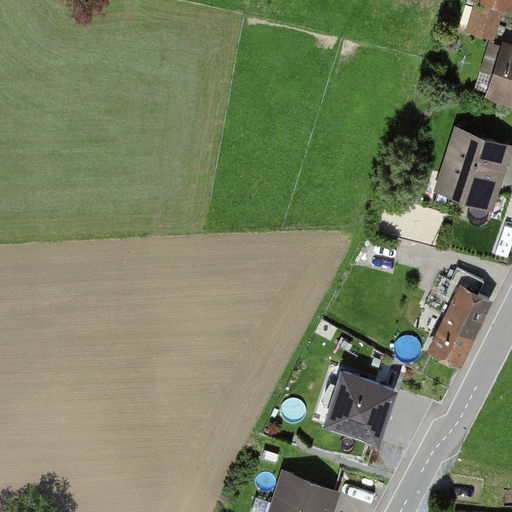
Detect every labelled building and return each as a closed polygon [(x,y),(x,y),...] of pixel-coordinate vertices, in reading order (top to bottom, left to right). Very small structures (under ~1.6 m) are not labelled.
[(511,9),(511,0),(473,0),(474,0),(511,9)] [(511,44),(502,42),(488,94),(511,100),(511,44)] [(491,204),(511,141),(456,123),(435,185),(491,204)] [(460,367),(494,296),(463,281),(429,352),(460,367)] [(397,384),(341,367),(323,425),(379,442),(397,384)] [(334,511),(343,487),(287,469),(273,511),(334,511)]
